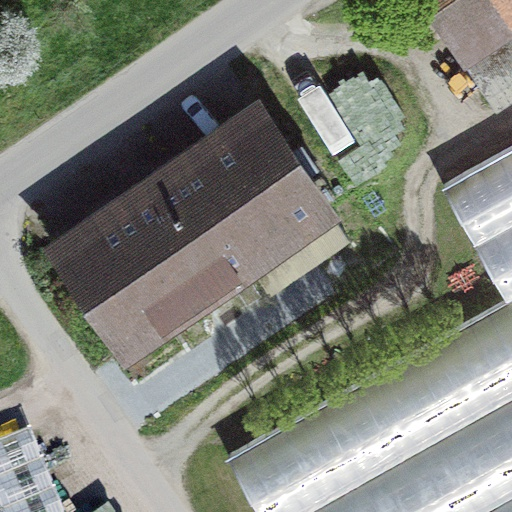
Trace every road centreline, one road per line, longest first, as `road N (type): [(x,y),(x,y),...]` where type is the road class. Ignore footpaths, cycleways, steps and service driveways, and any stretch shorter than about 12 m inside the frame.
road 1 (unclassified): [(274,0),(0,193)]
road 2 (track): [(165,511),(0,269)]
